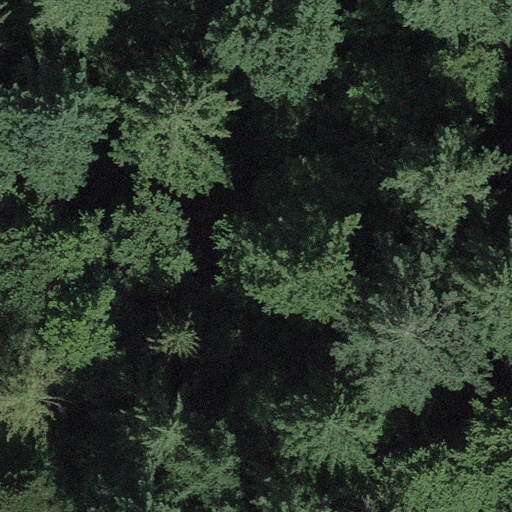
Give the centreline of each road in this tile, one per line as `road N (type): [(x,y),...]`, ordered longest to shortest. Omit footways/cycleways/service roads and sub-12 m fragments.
road 1 (track): [(0,294),(285,210),(511,167)]
road 2 (track): [(511,407),(296,511)]
